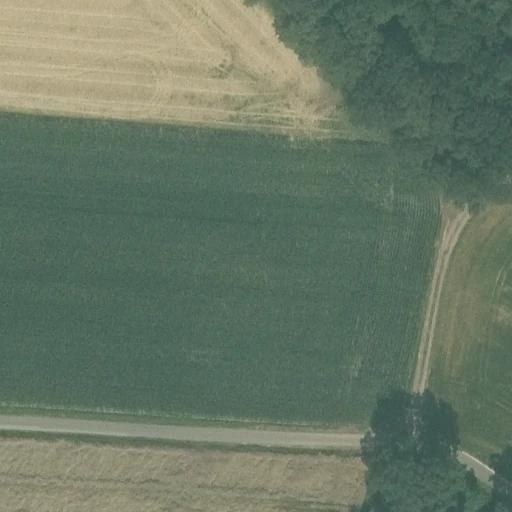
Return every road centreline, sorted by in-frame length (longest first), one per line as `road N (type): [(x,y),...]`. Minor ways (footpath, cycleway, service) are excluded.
road 1 (track): [(0,423),(406,443),(466,461),(511,493)]
road 2 (track): [(406,443),(450,252),(488,183),(511,161)]
